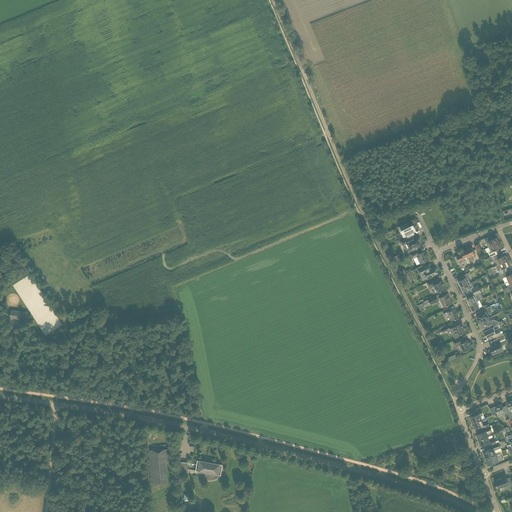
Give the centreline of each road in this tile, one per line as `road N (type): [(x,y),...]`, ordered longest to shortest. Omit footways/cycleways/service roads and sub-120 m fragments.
road 1 (tertiary): [(472,511),(398,482),(207,431),(0,397)]
road 2 (track): [(273,0),(365,219),(439,364),(462,384)]
road 3 (residential): [(436,253),(478,341),(477,360),(454,399),(458,410)]
